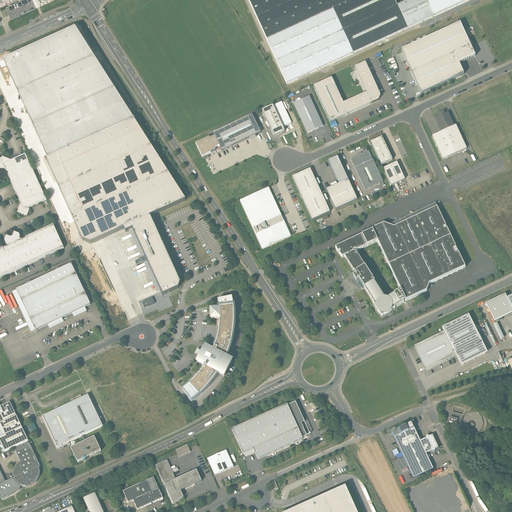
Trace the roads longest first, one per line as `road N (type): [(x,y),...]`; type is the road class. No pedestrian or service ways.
road 1 (tertiary): [(88,7),(284,317)]
road 2 (tertiary): [(258,395),(18,511)]
road 3 (unclassified): [(511,66),(301,162),(287,160)]
road 4 (unclassified): [(478,511),(427,406),(371,432),(354,427),(343,410)]
road 5 (unclassified): [(0,393),(109,341),(140,336)]
road 6 (tertiary): [(511,280),(376,344)]
